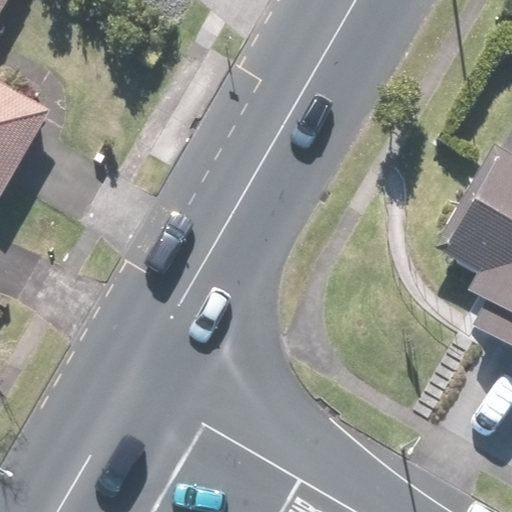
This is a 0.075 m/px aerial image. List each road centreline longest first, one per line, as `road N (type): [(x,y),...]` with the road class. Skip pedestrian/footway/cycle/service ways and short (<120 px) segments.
road 1 (secondary): [(130,381),(354,0)]
road 2 (tertiary): [(130,381),(353,511)]
road 3 (secondary): [(54,511),(130,381)]
